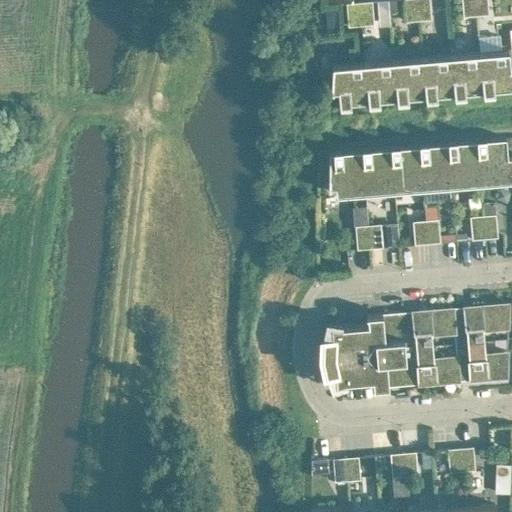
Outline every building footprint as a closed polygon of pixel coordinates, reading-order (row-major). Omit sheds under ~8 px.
[(371,0),(367,0),(359,1),(361,24),(374,23),(371,0)] [(418,19),(416,0),(403,0),(405,20),(418,19)] [(429,0),(416,0),(418,19),(431,18),(429,0)] [(476,14),(474,0),(461,0),(463,15),(476,14)] [(487,0),(474,0),(476,14),(489,13),(487,0)] [(361,24),(359,1),(346,2),(348,25),(361,24)] [(508,47),(479,49),(482,90),(511,87),(511,67),(510,67),(508,47)] [(482,90),(479,49),(450,52),(453,92),(482,90)] [(453,92),(450,52),(421,54),(425,95),(453,92)] [(425,95),(421,54),(393,57),(396,97),(425,95)] [(396,97),(393,57),(364,59),(367,100),(396,97)] [(367,100),(364,59),(331,62),(330,91),(332,91),(333,89),(336,89),(338,102),(367,100)] [(507,154),(505,136),(476,138),(480,179),(480,181),(498,179),(498,177),(511,175),(511,151),(511,154),(507,154)] [(480,179),(476,138),(447,141),(451,181),(451,183),(469,181),(469,179),(480,179)] [(451,181),(447,141),(419,143),(422,183),(422,185),(440,184),(440,182),(451,181)] [(422,183),(419,143),(390,146),(394,186),(394,188),(412,186),(412,184),(422,183)] [(394,186),(390,146),(361,148),(365,188),(365,190),(383,189),(383,187),(394,186)] [(365,188),(361,148),(329,151),(328,185),(330,185),(330,183),(334,182),(335,191),(336,191),(336,193),(354,191),(354,189),(365,188)] [(495,213),(483,214),(485,237),(497,236),(495,213)] [(485,237),(483,214),(470,215),(472,238),(485,237)] [(438,218),(425,219),(427,242),(440,241),(438,218)] [(427,242),(425,219),(412,220),(414,243),(427,242)] [(368,224),(368,225),(370,247),(382,246),(380,223),(368,224)] [(370,247),(368,225),(368,224),(355,225),(357,248),(370,247)] [(452,306),(454,330),(455,342),(484,340),(483,328),(508,326),(508,301),(464,305),(465,315),(454,316),(453,306),(452,306)] [(454,330),(452,306),(412,309),(413,319),(402,320),(402,310),(401,310),(404,347),(432,344),(431,332),(454,330)] [(407,383),(404,347),(401,310),(366,313),(366,315),(367,315),(367,322),(341,324),(330,323),(331,334),(321,335),(321,354),(325,372),(334,371),(335,383),(345,379),(346,380),(372,377),(372,384),(371,385),(372,386),(407,383)] [(506,375),(507,350),(485,352),(484,340),(455,342),(456,354),(458,379),(459,379),(459,369),(469,368),(470,378),(506,375)] [(458,379),(456,354),(433,356),(432,344),(404,347),(407,383),(408,383),(407,373),(418,372),(419,382),(458,379)] [(507,437),(487,437),(487,455),(507,454),(507,437)] [(475,468),(473,445),(460,446),(462,469),(475,468)] [(462,469),(460,446),(447,447),(449,470),(462,469)] [(417,473),(415,450),(402,451),(404,474),(417,473)] [(404,474),(402,451),(390,452),(392,475),(404,474)] [(360,478),(358,455),(345,456),(347,479),(360,478)] [(347,479),(345,456),(332,457),(334,480),(347,479)] [(495,511),(494,502),(465,505),(465,511),(495,511)]
